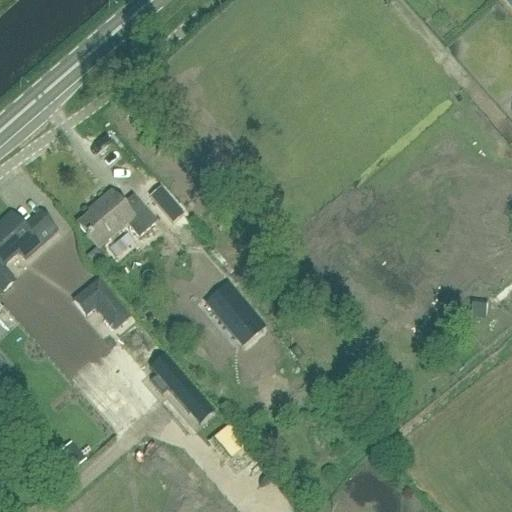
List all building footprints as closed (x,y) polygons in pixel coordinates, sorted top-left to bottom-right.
[(511,0),(502,0),(511,11),(511,0)] [(6,201),(27,224),(47,206),(26,182),(6,201)] [(183,218),(160,192),(149,201),(172,228),(183,218)] [(136,243),(155,227),(139,209),(128,218),(109,196),(94,209),(96,211),(75,229),(97,253),(125,229),(136,243)] [(0,295),(1,296),(8,290),(9,285),(0,274),(0,269),(16,256),(21,262),(54,234),(39,217),(21,233),(9,219),(0,226),(0,295)] [(96,284),(52,321),(65,336),(94,313),(111,334),(127,321),(96,284)] [(265,332),(235,297),(212,316),(203,324),(211,333),(220,325),(242,351),(265,332)] [(187,417),(202,404),(163,359),(149,372),(155,379),(149,385),(161,398),(166,393),(187,417)] [(87,380),(77,388),(117,433),(126,425),(87,380)] [(230,458),(245,446),(228,425),(213,438),(230,458)]
